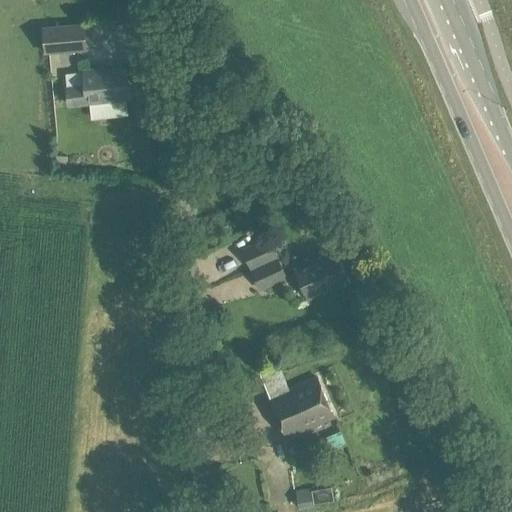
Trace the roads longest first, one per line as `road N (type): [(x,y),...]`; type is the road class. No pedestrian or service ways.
road 1 (unclassified): [(192,511),(172,0)]
road 2 (primary): [(410,0),(511,230)]
road 3 (primary): [(511,158),(443,0)]
